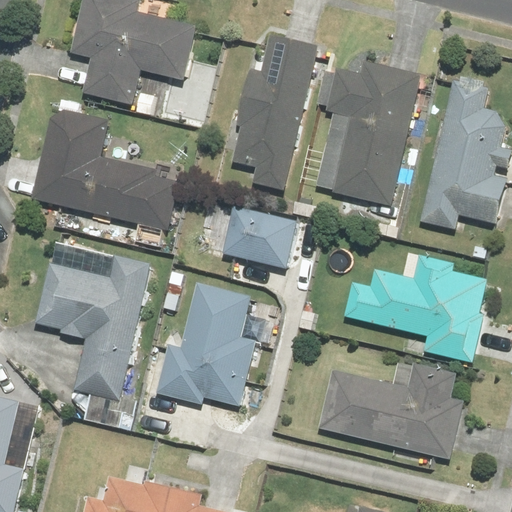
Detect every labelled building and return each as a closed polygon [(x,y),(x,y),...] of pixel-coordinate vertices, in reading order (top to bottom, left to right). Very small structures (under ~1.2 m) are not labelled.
[(142,0),(93,0),(80,55),(99,60),(90,94),(141,106),(150,72),(193,82),(206,28),(148,14),(151,2),(142,0)] [(294,192),(328,47),(279,35),(270,73),(260,71),(247,128),(249,128),(241,164),(264,169),(261,184),(294,192)] [(370,76),(345,71),(335,113),(359,119),(341,194),(400,208),(431,76),(373,62),(370,76)] [(464,76),(428,224),(464,233),(468,218),(507,228),(511,207),(511,178),(503,176),(505,168),(511,169),(511,148),(510,148),(511,140),(511,123),(505,113),(493,110),(499,89),(493,88),(494,83),(464,76)] [(59,120),(40,202),(176,233),(187,183),(165,178),(167,171),(110,158),(118,121),(72,111),(59,120)] [(243,208),(232,256),(296,271),(307,223),(243,208)] [(129,403),(163,265),(125,256),(119,279),(59,264),(44,326),(70,332),(69,336),(94,342),(82,391),(129,403)] [(362,284),(353,318),(436,338),(433,353),(481,364),(492,316),(488,315),(497,281),(462,273),(464,265),(429,256),(423,280),(383,270),(379,288),(362,284)] [(177,346),(165,396),(211,407),(213,400),(249,408),(265,343),(250,339),(261,298),(206,284),(190,349),(177,346)] [(341,371),(327,430),(459,461),(473,403),(460,400),(466,374),(423,364),(417,389),(341,371)] [(0,511),(22,511),(32,470),(13,466),(28,403),(0,396),(0,511)] [(96,498),(92,511),(225,511),(208,508),(211,496),(153,483),(153,486),(117,478),(111,502),(96,498)]
